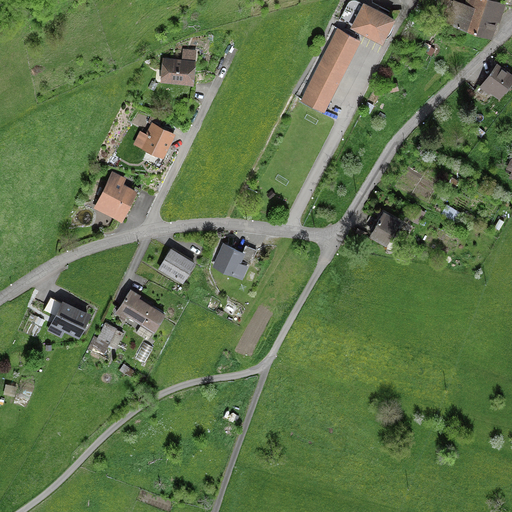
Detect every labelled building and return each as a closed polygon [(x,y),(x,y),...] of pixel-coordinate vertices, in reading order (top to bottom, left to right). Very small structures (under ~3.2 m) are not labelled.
[(338,29),(343,32),(344,29),(348,31),(350,28),(350,22),(351,20),(360,3),(356,1),(353,0),(351,1),(348,2),(347,4),(335,28),(338,29)] [(445,0),(442,10),(448,13),(452,2),(446,0),(445,0)] [(467,0),(465,5),(453,1),(445,24),(489,38),(501,3),(491,0),(467,0)] [(352,27),(381,42),(392,19),(363,5),(352,27)] [(343,32),(338,29),(302,100),(322,110),(358,40),(343,32)] [(164,61),(162,80),(190,83),(192,63),(164,61)] [(511,79),(511,77),(496,66),(483,82),(491,88),(489,91),(498,98),(511,79)] [(157,127),(152,125),(147,135),(140,132),(135,143),(161,156),(172,135),(165,131),(169,125),(160,121),(157,127)] [(107,214),(110,208),(123,214),(134,192),(117,183),(119,178),(112,174),(95,208),(107,214)] [(386,244),(398,224),(382,214),(370,234),(386,244)] [(214,266),(233,274),(239,260),(249,264),(255,251),(245,246),(242,253),(223,245),(214,266)] [(193,264),(169,250),(159,268),(182,282),(193,264)] [(139,296),(129,290),(115,312),(120,316),(119,318),(123,320),(127,315),(141,324),(135,332),(147,340),(153,332),(163,315),(137,299),(139,296)] [(76,335),(87,315),(63,304),(53,324),(76,335)] [(97,338),(93,336),(87,350),(107,360),(113,348),(114,349),(122,333),(114,329),(115,328),(105,323),(97,338)] [(123,365),(119,371),(125,375),(129,368),(123,365)]
